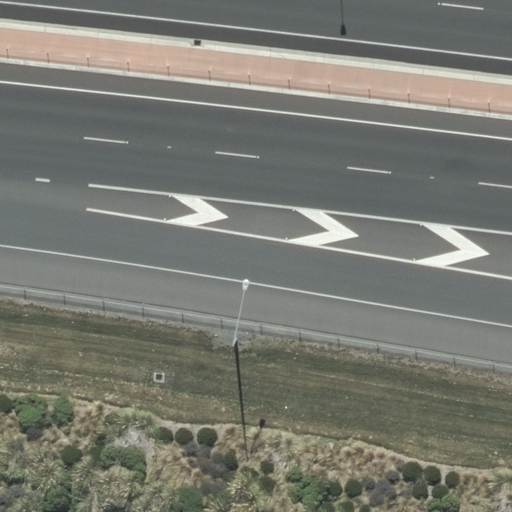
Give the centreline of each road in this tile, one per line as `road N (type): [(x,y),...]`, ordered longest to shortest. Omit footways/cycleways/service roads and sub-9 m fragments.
road 1 (motorway): [(511,311),(108,237),(0,202)]
road 2 (motorway): [(511,191),(0,138)]
